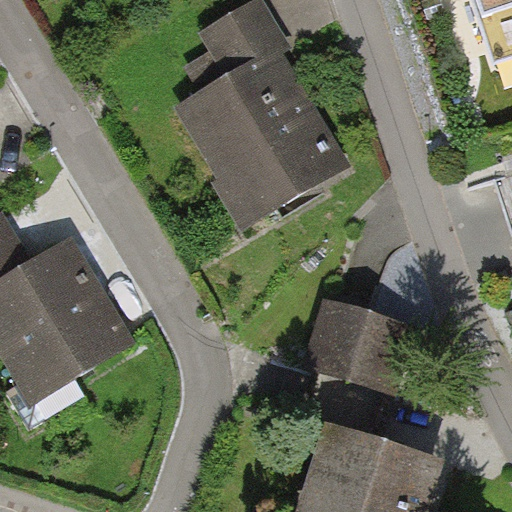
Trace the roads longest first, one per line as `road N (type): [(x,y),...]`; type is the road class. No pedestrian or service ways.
road 1 (residential): [(178,511),(207,388),(194,338),(0,8)]
road 2 (residential): [(511,409),(435,230),(360,0)]
